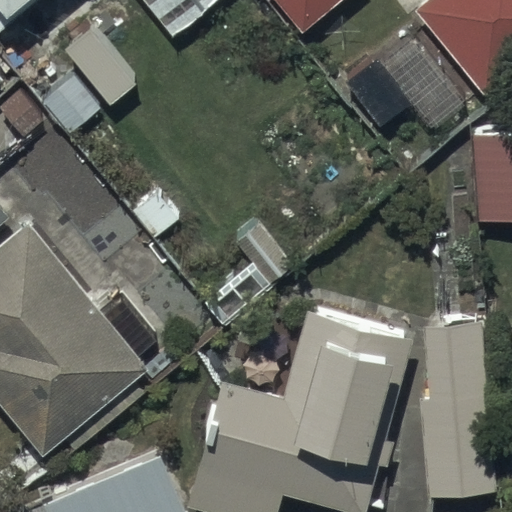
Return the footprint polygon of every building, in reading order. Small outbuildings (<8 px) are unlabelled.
[(0,0),(0,14),(17,0),(0,0)] [(205,0),(151,0),(174,27),(205,0)] [(287,0),(299,14),(316,0),(287,0)] [(511,57),(511,0),(416,0),(483,81),(511,57)] [(23,4),(0,21),(0,39),(18,64),(50,40),(23,4)] [(413,17),(343,69),(378,116),(408,94),(428,121),(468,92),(413,17)] [(511,120),(470,123),(475,207),(511,204),(511,120)] [(103,301),(26,212),(0,231),(0,392),(41,443),(60,426),(73,441),(142,381),(129,366),(145,352),(138,344),(154,330),(118,288),(103,301)] [(283,386),(219,369),(185,494),(251,511),(272,511),(282,480),(362,501),(364,491),(380,495),(392,449),(384,447),(390,426),(382,425),(409,325),(306,298),(283,386)] [(486,312),(424,316),(428,387),(418,388),(424,485),(496,481),(486,312)] [(189,511),(159,438),(40,486),(50,511),(189,511)]
